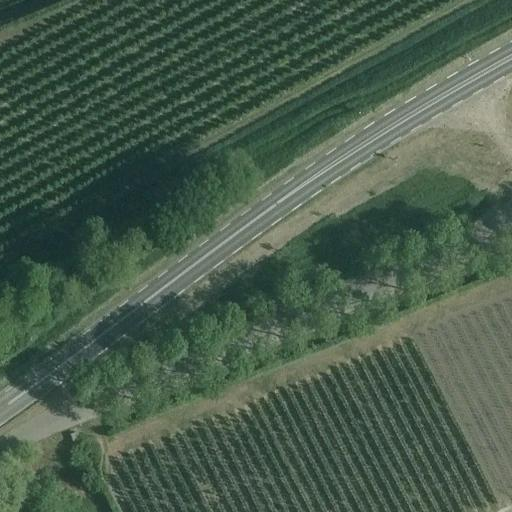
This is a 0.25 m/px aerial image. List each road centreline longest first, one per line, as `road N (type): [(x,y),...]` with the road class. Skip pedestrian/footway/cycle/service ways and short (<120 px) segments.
road 1 (secondary): [(0,410),(331,168),(511,58)]
road 2 (unclassified): [(0,451),(416,279),(511,211)]
